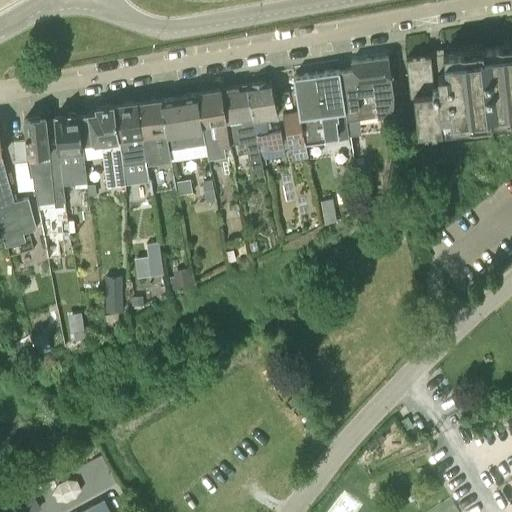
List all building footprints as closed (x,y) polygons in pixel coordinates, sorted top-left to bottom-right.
[(414,93),(418,127),(425,126),(424,123),(440,122),(440,124),(442,124),(441,113),(450,112),(451,120),(511,113),(511,40),(502,42),(502,45),(482,48),(481,44),(447,48),(447,52),(443,52),(443,55),(431,56),(430,54),(429,54),(429,50),(411,52),(412,56),(406,57),(410,93),(414,93)] [(339,69),(337,69),(344,109),(345,109),(347,120),(393,113),(392,77),(388,55),(351,60),(352,67),(339,69)] [(337,69),(316,72),(327,138),(338,136),(336,116),(338,116),(337,110),(344,109),(337,69)] [(327,138),(316,72),(293,76),(299,112),(305,142),(327,138)] [(265,117),(276,115),(271,79),(246,83),(261,159),(284,156),(280,130),(267,133),(265,117)] [(263,171),(261,159),(246,83),(220,88),(229,141),(230,142),(247,139),(252,173),(263,171)] [(230,142),(229,141),(220,88),(195,92),(200,126),(202,135),(203,143),(206,142),(208,160),(226,158),(223,143),(230,142)] [(165,129),(165,133),(167,133),(170,148),(203,143),(202,135),(200,126),(195,92),(160,98),(165,129)] [(137,101),(135,101),(135,98),(123,100),(123,103),(113,104),(127,184),(149,180),(147,165),(146,161),(137,101)] [(160,98),(157,98),(155,98),(152,98),(150,100),(146,100),(145,99),(137,101),(146,161),(147,165),(171,161),(165,133),(165,129),(160,98)] [(107,187),(127,184),(113,104),(96,107),(96,111),(79,114),(84,148),(101,145),(107,187)] [(84,148),(79,114),(78,109),(63,110),(64,115),(55,116),(56,121),(63,184),(87,181),(82,148),(84,148)] [(292,159),(308,156),(305,142),(299,112),(284,116),(292,159)] [(56,121),(46,122),(46,117),(24,119),(26,139),(30,162),(28,162),(30,176),(32,176),(34,192),(36,192),(37,203),(54,201),(55,206),(64,205),(63,200),(65,200),(63,184),(56,121)] [(16,164),(28,162),(30,162),(26,139),(14,141),(16,164)] [(0,197),(13,194),(6,169),(2,155),(0,141),(0,197)] [(13,194),(0,197),(0,218),(3,229),(2,230),(6,245),(26,239),(24,232),(37,228),(27,197),(15,200),(13,194)] [(333,197),(320,199),(323,215),(335,213),(333,197)] [(148,255),(135,257),(137,277),(164,273),(159,241),(146,243),(148,255)] [(174,282),(191,280),(189,264),(172,266),(174,282)] [(105,276),(105,311),(120,311),(120,276),(105,276)] [(75,467),(90,496),(119,482),(104,452),(75,467)] [(10,501),(16,511),(33,511),(42,508),(32,489),(10,501)] [(110,511),(104,498),(78,511),(110,511)]
